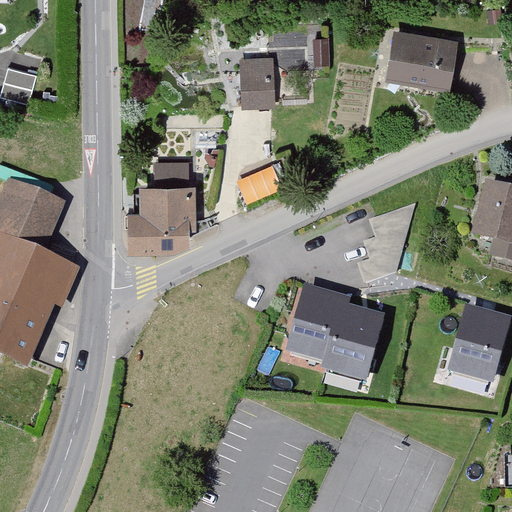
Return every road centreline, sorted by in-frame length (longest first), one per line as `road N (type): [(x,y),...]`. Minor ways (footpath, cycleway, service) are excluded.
road 1 (residential): [(95,293),(148,282),(432,154),(511,128)]
road 2 (secondary): [(94,0),(95,293)]
road 3 (secondary): [(95,293),(81,399),(42,511)]
